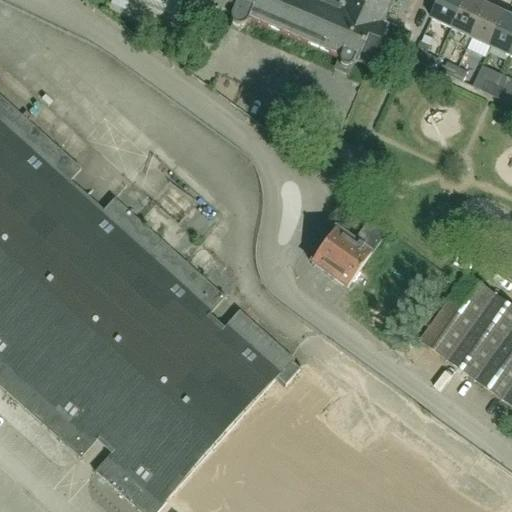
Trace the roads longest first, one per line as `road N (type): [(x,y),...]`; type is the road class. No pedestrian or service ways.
road 1 (unclassified): [(511,458),(281,284)]
road 2 (unclassified): [(263,149),(104,37),(35,0)]
road 3 (unclassified): [(281,284),(287,259),(313,222),(317,191),(263,149)]
road 4 (unclassified): [(263,149),(273,175),(269,258),(281,284)]
